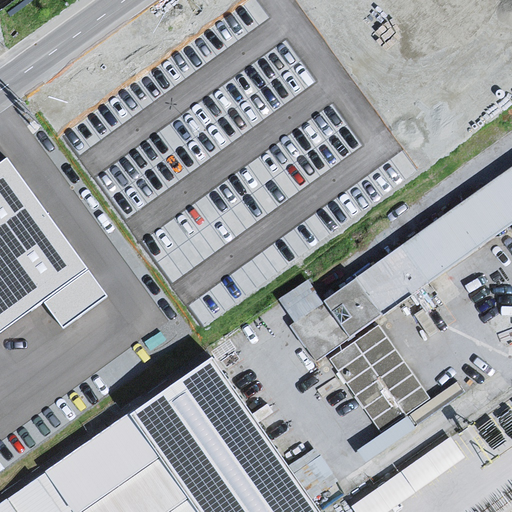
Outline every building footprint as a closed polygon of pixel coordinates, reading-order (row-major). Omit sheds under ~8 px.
[(21,168),(0,182),(0,354),(101,283),(21,168)] [(318,360),(511,222),(511,168),(293,324),(318,360)] [(314,511),(210,362),(131,415),(199,511),(354,511),(349,505),(339,511),(314,511)] [(199,511),(131,415),(0,506),(0,511),(199,511)] [(359,511),(378,511),(468,458),(455,436),(351,499),(359,511)]
